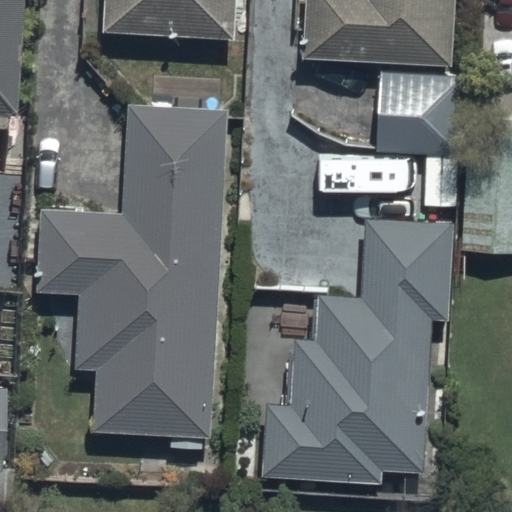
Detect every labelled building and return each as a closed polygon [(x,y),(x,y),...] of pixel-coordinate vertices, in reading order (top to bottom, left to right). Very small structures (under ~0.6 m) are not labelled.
[(0,0),(0,124),(17,126),(24,0),(0,0)] [(101,0),(99,36),(227,46),(230,0),(101,0)] [(302,0),(299,58),(456,67),(460,0),(302,0)] [(463,72),(379,70),(376,150),(460,153),(463,72)] [(207,428),(226,97),(126,92),(119,206),(43,202),(38,278),(79,280),(74,353),(90,354),(86,421),(207,428)] [(511,109),(465,107),(460,240),(511,241),(511,109)] [(458,153),(422,153),(422,206),(458,207),(458,153)] [(446,308),(448,214),(360,213),(359,287),(312,287),(312,329),(288,329),(287,389),(261,388),(259,469),(376,472),(376,461),(427,461),(430,308),(446,308)]
